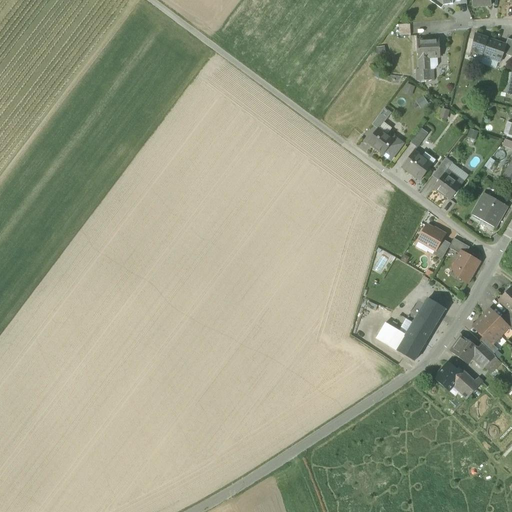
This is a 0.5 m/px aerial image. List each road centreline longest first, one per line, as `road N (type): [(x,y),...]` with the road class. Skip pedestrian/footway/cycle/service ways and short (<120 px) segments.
road 1 (unclassified): [(497,259),(149,0)]
road 2 (residential): [(497,259),(421,367),(192,511)]
